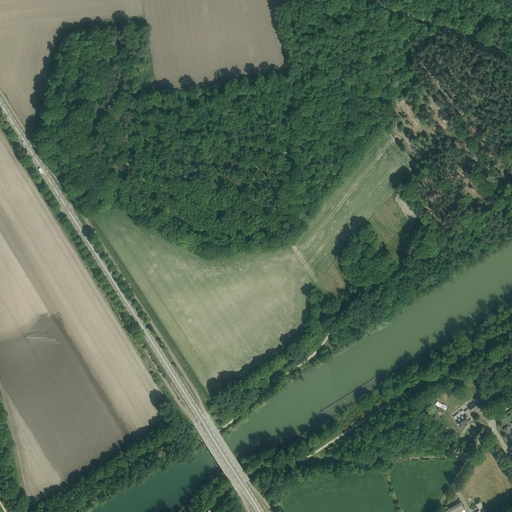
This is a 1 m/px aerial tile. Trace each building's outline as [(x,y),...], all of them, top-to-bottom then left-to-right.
[(468,406),(472,412),(479,407),(475,401),(468,406)] [(465,426),(468,424),(467,423),(471,420),(466,412),(455,420),(461,428),(464,425),(465,426)] [(511,438),(511,431),(508,425),(503,429),(510,439),(511,438)] [(466,511),(465,509),(460,501),(443,511),(444,511),(466,511)] [(486,511),(481,501),(476,504),(479,510),(475,511),(486,511)]
